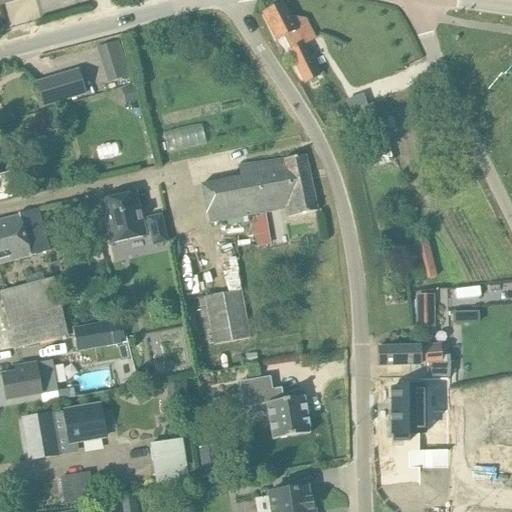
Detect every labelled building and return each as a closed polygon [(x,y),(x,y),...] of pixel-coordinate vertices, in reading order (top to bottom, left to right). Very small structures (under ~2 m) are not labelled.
[(302,44),(295,29),(283,3),(263,13),(275,39),(282,36),(305,83),(320,74),(304,43),(302,44)] [(78,70),(35,83),(42,108),(86,95),(78,70)] [(138,100),(135,85),(121,89),(125,103),(138,100)] [(53,118),(32,118),(31,135),(52,135),(53,118)] [(164,131),(168,150),(206,142),(202,122),(164,131)] [(391,153),(362,161),(369,184),(398,176),(391,153)] [(317,211),(305,155),(276,160),(238,165),(240,178),(203,183),(209,221),(245,216),(255,214),(257,222),(254,223),(258,247),(272,244),(266,212),(285,208),(287,217),(317,211)] [(0,174),(0,192),(13,189),(8,172),(0,174)] [(135,193),(100,201),(110,244),(145,236),(145,234),(150,232),(153,245),(167,242),(161,216),(147,219),(148,220),(142,222),(135,193)] [(37,208),(18,213),(19,216),(0,221),(0,263),(29,255),(49,251),(37,208)] [(426,239),(417,241),(426,274),(434,272),(426,239)] [(0,293),(14,349),(16,349),(68,336),(53,280),(0,293)] [(204,299),(197,300),(201,318),(207,317),(213,346),(250,338),(240,289),(204,297),(204,299)] [(434,309),(416,310),(417,328),(434,328),(434,309)] [(73,329),(77,351),(121,344),(117,321),(73,329)] [(440,363),(440,346),(378,347),(379,365),(426,364),(427,378),(449,378),(449,363),(440,363)] [(15,372),(1,375),(5,401),(41,395),(57,392),(52,360),(14,367),(15,372)] [(171,404),(184,402),(183,397),(181,384),(179,384),(168,386),(171,404)] [(285,400),(283,391),(282,388),(242,395),(244,407),(267,404),(273,440),(312,433),(305,397),(285,400)] [(392,393),(390,393),(390,394),(392,394),(392,398),(390,398),(390,400),(392,400),(392,416),(390,416),(390,417),(392,417),(392,422),(390,422),(390,423),(392,423),(392,442),(409,442),(409,434),(424,434),(424,388),(392,388),(392,393)] [(51,415),(51,413),(22,418),(29,460),(58,455),(72,453),(76,444),(76,442),(105,437),(100,405),(63,412),(63,413),(51,415)] [(188,483),(181,439),(150,443),(156,487),(188,483)] [(216,446),(198,448),(202,477),(220,475),(216,446)] [(64,505),(73,504),(92,501),(90,478),(62,481),(64,505)] [(270,511),(310,511),(310,509),(307,487),(268,493),(270,511)] [(137,511),(135,493),(120,495),(122,511),(137,511)] [(119,511),(118,498),(103,500),(104,511),(119,511)]
